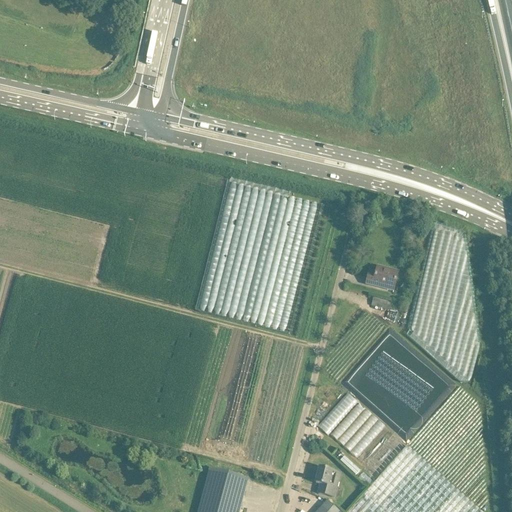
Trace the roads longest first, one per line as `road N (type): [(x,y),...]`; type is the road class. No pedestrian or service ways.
road 1 (unclassified): [(279,511),(355,213)]
road 2 (secondary): [(147,132),(338,175),(393,177)]
road 3 (secondary): [(393,177),(338,155),(162,117)]
road 4 (secondary): [(0,99),(147,132)]
road 5 (secondary): [(141,112),(0,80)]
road 6 (secondary): [(511,222),(393,177)]
